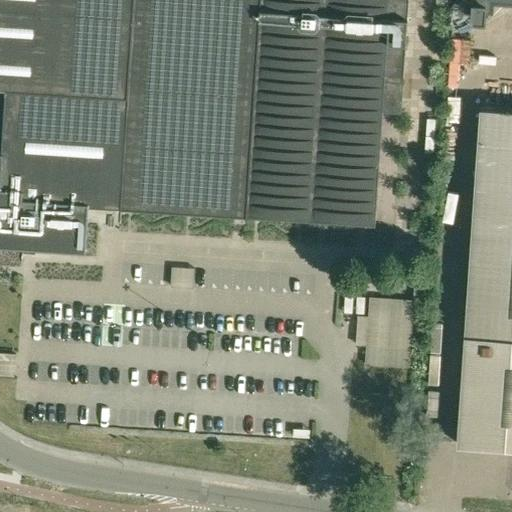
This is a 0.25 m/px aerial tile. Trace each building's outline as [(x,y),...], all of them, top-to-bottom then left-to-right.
[(0,0),(0,87),(7,88),(3,151),(0,150),(0,242),(24,244),(36,245),(86,248),(87,225),(88,205),(375,224),(383,110),(401,112),(408,0),(0,0)] [(511,0),(465,0),(465,4),(473,4),(473,15),(484,15),(485,5),(494,6),(493,0),(511,0)] [(511,107),(482,106),(458,443),(511,447),(511,107)] [(414,299),(370,296),(367,345),(411,348),(414,299)] [(0,374),(14,376),(16,353),(0,352),(0,374)]
